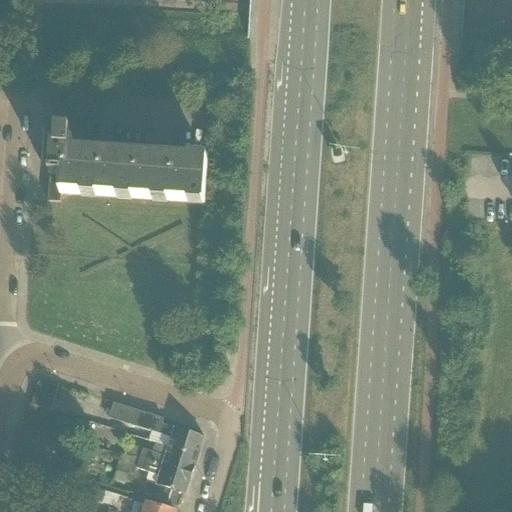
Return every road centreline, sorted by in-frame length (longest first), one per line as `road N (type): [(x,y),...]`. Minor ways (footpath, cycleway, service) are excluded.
road 1 (primary): [(368,511),(402,0)]
road 2 (primary): [(310,0),(277,487)]
road 3 (unclassified): [(12,352),(23,134),(35,98),(189,111)]
road 4 (unclassified): [(207,511),(227,428),(12,352)]
